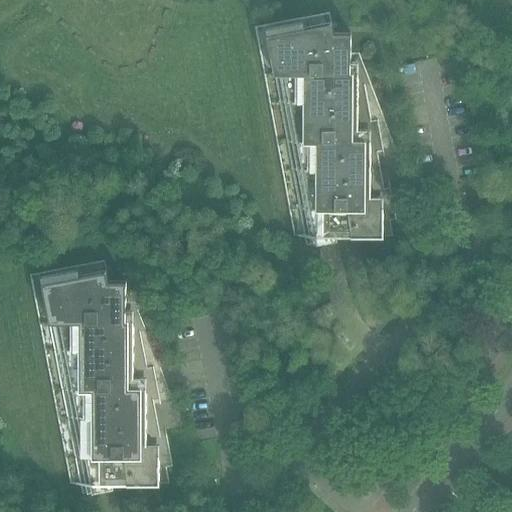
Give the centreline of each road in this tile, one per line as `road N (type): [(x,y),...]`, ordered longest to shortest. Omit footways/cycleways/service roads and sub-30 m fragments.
road 1 (unclassified): [(511,200),(313,424),(311,461)]
road 2 (tertiary): [(410,511),(511,397)]
